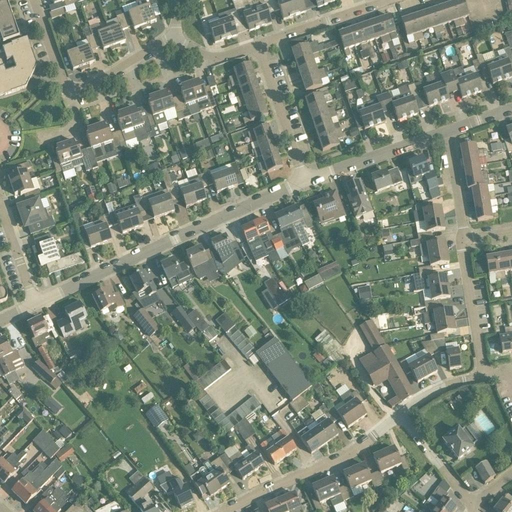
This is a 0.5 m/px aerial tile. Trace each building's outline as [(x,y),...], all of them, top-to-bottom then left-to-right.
[(0,0),(0,10),(8,8),(5,0),(0,0)] [(51,0),(54,6),(63,3),(65,9),(77,5),(75,0),(51,0)] [(260,29),(254,12),(251,3),(252,3),(250,0),(244,0),(232,4),(235,10),(240,25),(245,23),(249,33),(260,29)] [(270,1),(269,0),(260,0),(252,3),(251,3),(254,12),(260,29),(271,25),(268,15),(274,13),(270,1)] [(269,0),(270,1),(274,13),(280,11),(283,21),(294,17),(288,0),(269,0)] [(308,1),(307,0),(288,0),(294,17),(306,13),(302,3),(308,1)] [(307,0),(308,1),(312,0),(314,0),(317,9),(329,6),(326,0),(307,0)] [(466,30),(465,26),(463,20),(469,18),(463,1),(453,5),(460,28),(461,31),(466,30)] [(139,10),(138,10),(136,3),(122,8),(124,15),(122,16),(127,30),(133,28),(134,31),(141,28),(143,31),(142,32),(146,30),(139,10)] [(455,29),(460,28),(453,5),(442,8),(448,25),(453,23),(455,29)] [(150,6),(139,10),(146,30),(150,29),(149,29),(149,25),(156,23),(150,6)] [(0,22),(12,18),(10,11),(9,11),(8,8),(0,10),(0,22)] [(442,26),(448,25),(442,8),(432,11),(440,35),(444,33),(442,26)] [(65,16),(63,10),(49,14),(51,20),(65,16)] [(240,25),(235,10),(218,16),(220,24),(226,41),(237,37),(234,27),(240,25)] [(432,11),(421,15),(427,31),(433,30),(435,36),(440,35),(432,11)] [(422,33),(427,31),(421,15),(411,18),(419,42),(424,40),(422,33)] [(127,30),(122,16),(116,18),(119,27),(108,30),(115,50),(120,50),(120,49),(119,49),(119,46),(125,43),(121,32),(127,30)] [(396,53),(394,50),(391,41),(397,38),(390,17),(379,21),(387,44),(390,52),(391,55),(396,53)] [(0,33),(15,28),(14,24),(12,18),(0,22),(0,33)] [(401,22),(406,38),(412,36),(415,43),(419,42),(411,18),(401,22)] [(382,46),(387,44),(379,21),(369,24),(375,41),(380,39),(382,46)] [(207,23),(201,25),(205,37),(211,35),(215,45),(226,41),(220,24),(209,27),(207,23)] [(369,43),(375,41),(369,24),(359,28),(367,51),(371,49),(369,43)] [(89,29),(91,37),(96,50),(102,48),(103,51),(110,49),(112,52),(111,52),(112,53),(115,50),(108,30),(103,32),(98,25),(89,29)] [(18,37),(15,28),(0,33),(0,40),(2,40),(3,44),(19,38),(19,37),(18,37)] [(369,58),(367,51),(359,28),(348,31),(354,48),(360,46),(362,53),(360,53),(363,61),(369,58)] [(96,50),(91,37),(89,29),(83,31),(89,47),(78,51),(85,71),(89,70),(88,70),(88,66),(95,64),(91,52),(96,50)] [(338,35),(346,58),(351,56),(348,50),(354,48),(348,31),(338,35)] [(4,68),(0,69),(0,94),(4,93),(4,96),(26,89),(29,82),(29,81),(29,82),(26,81),(30,72),(33,73),(32,74),(33,74),(36,67),(29,45),(26,46),(24,41),(11,45),(12,46),(2,50),(7,62),(12,60),(15,70),(6,74),(4,68)] [(318,54),(325,51),(329,50),(328,45),(324,47),(323,46),(318,48),(316,43),(291,51),(295,62),(318,54)] [(511,65),(511,57),(509,49),(503,51),(505,56),(499,58),(497,53),(493,54),(493,53),(495,60),(497,66),(503,82),(511,78),(511,75),(509,67),(511,65)] [(85,71),(78,51),(67,55),(73,72),(80,70),(82,72),(81,73),(85,71)] [(478,62),(481,72),(483,76),(488,74),(492,86),(503,82),(497,66),(495,60),(493,53),(482,57),(483,60),(478,62)] [(318,54),(295,62),(298,72),(315,67),(313,61),(320,59),(318,54)] [(383,64),(390,62),(387,54),(380,57),(383,64)] [(476,74),(481,72),(478,62),(477,61),(472,63),(476,74)] [(399,72),(407,69),(406,63),(397,66),(399,72)] [(229,79),(230,83),(253,75),(250,65),(233,71),(235,77),(229,79)] [(325,75),(325,74),(323,70),(317,72),(315,67),(298,72),(302,83),(325,75)] [(453,95),(459,93),(461,100),(472,96),(466,80),(463,72),(454,75),(452,71),(446,74),(451,90),(453,95)] [(446,92),(451,90),(446,74),(440,76),(443,85),(433,89),(439,105),(449,101),(446,92)] [(240,91),(257,86),(253,75),(230,83),(232,88),(238,86),(240,91)] [(325,75),(302,83),(305,93),(322,87),(320,81),(326,79),(325,75)] [(482,93),(476,76),(466,80),(472,96),(482,93)] [(209,87),(210,90),(216,88),(213,78),(206,80),(209,87)] [(216,107),(212,96),(210,90),(209,87),(204,89),(203,86),(200,87),(198,82),(190,85),(200,113),(216,107)] [(176,99),(184,120),(200,114),(200,113),(190,85),(181,88),(183,93),(181,94),(182,97),(176,99)] [(260,96),(257,86),(240,91),(242,97),(236,99),(237,104),(260,96)] [(414,86),(407,88),(409,93),(400,96),(408,119),(418,115),(412,99),(418,97),(414,86)] [(210,90),(213,98),(219,96),(216,88),(210,90)] [(423,92),(423,95),(428,109),(439,105),(433,89),(423,92)] [(375,128),(365,100),(362,91),(356,93),(359,102),(361,101),(363,106),(356,109),(364,131),(375,128)] [(174,111),(176,116),(178,122),(184,120),(176,99),(171,101),(170,97),(168,98),(166,93),(157,96),(164,114),(174,111)] [(305,101),(308,111),(325,105),(323,100),(330,98),(328,93),(305,101)] [(397,123),(408,119),(400,96),(393,99),(391,93),(388,94),(382,97),(387,112),(393,110),(397,123)] [(145,114),(147,118),(151,130),(167,124),(164,114),(157,96),(149,99),(150,104),(148,105),(150,112),(145,114)] [(245,106),(247,112),(264,107),(260,96),(237,104),(239,109),(245,106)] [(365,100),(375,128),(385,124),(382,114),(387,112),(382,97),(376,99),(376,101),(371,103),(369,98),(365,100)] [(325,105),(308,111),(312,121),(335,113),(333,109),(327,111),(325,105)] [(267,117),(264,107),(247,112),(249,118),(243,120),(244,125),(267,117)] [(126,112),(133,130),(136,140),(152,133),(151,130),(147,118),(141,120),(139,114),(137,114),(135,109),(126,112)] [(136,140),(133,130),(126,112),(118,115),(119,120),(117,121),(121,132),(116,134),(120,146),(122,152),(127,150),(125,143),(136,140)] [(315,132),(332,126),(330,120),(337,118),(335,113),(312,121),(315,132)] [(122,152),(120,146),(116,134),(110,136),(108,130),(106,130),(104,125),(95,128),(102,146),(106,157),(117,153),(122,152)] [(233,125),(226,127),(228,133),(235,131),(233,125)] [(333,131),(332,126),(315,132),(319,142),(342,134),(340,129),(333,131)] [(257,143),(271,138),(268,127),(247,134),(249,139),(255,137),(257,143)] [(106,157),(102,146),(95,128),(87,131),(89,136),(86,137),(90,149),(85,151),(89,163),(92,171),(98,168),(95,161),(106,157)] [(351,139),(358,136),(356,130),(349,133),(351,139)] [(339,147),(337,141),(343,139),(342,134),(319,142),(322,152),(339,147)] [(254,155),(275,148),(271,138),(257,143),(259,149),(253,151),(254,155)] [(92,171),(89,163),(85,151),(80,153),(78,147),(75,148),(73,142),(65,145),(73,169),(83,165),(86,173),(92,171)] [(195,146),(199,152),(204,150),(201,143),(195,146)] [(491,146),(492,147),(493,153),(503,151),(501,144),(491,146)] [(74,171),(73,169),(65,145),(56,148),(58,154),(56,154),(58,160),(52,162),(57,174),(62,172),(63,175),(74,171)] [(484,151),(478,152),(477,145),(461,148),(463,159),(484,155),(484,151)] [(264,163),(278,159),(275,148),(254,155),(256,159),(261,157),(264,163)] [(190,157),(188,150),(180,153),(182,159),(190,157)] [(486,166),(485,160),(484,155),(463,159),(465,170),(480,167),(486,166)] [(170,160),(173,166),(179,164),(176,158),(170,160)] [(259,172),(260,172),(262,176),(281,169),(278,159),(264,163),(257,166),(259,172)] [(409,164),(414,180),(423,176),(428,191),(429,191),(437,189),(438,188),(436,181),(434,172),(434,173),(434,175),(429,177),(422,159),(409,164)] [(11,188),(30,181),(26,171),(31,169),(29,163),(17,167),(19,173),(13,175),(14,177),(8,179),(11,188)] [(151,174),(159,171),(157,164),(149,167),(151,174)] [(219,170),(221,175),(227,191),(237,187),(234,178),(240,176),(236,164),(219,170)] [(465,170),(467,180),(488,177),(487,172),(481,173),(480,167),(465,170)] [(186,173),(188,180),(197,177),(195,170),(186,173)] [(227,191),(221,175),(219,170),(203,175),(208,188),(213,186),(216,195),(227,191)] [(245,170),(239,172),(243,183),(248,181),(245,170)] [(402,183),(397,170),(386,174),(385,173),(371,178),(377,193),(391,188),(391,187),(402,183)] [(158,200),(164,217),(174,213),(171,204),(177,202),(172,190),(166,171),(160,173),(168,196),(158,200)] [(190,189),(196,206),(206,202),(202,190),(208,188),(203,175),(187,181),(190,189)] [(488,177),(467,180),(469,191),(473,191),(488,188),(494,187),(494,186),(491,187),(490,181),(489,182),(488,177)] [(124,180),(116,183),(119,190),(127,188),(124,180)] [(26,201),(40,196),(38,190),(33,192),(30,181),(11,188),(15,197),(20,195),(21,197),(24,196),(26,201)] [(367,198),(365,199),(359,183),(348,187),(354,203),(349,205),(355,220),(373,214),(367,198)] [(117,193),(114,184),(107,186),(110,195),(117,193)] [(172,190),(177,202),(183,200),(186,209),(196,206),(190,189),(180,193),(178,187),(172,190)] [(496,197),(495,194),(489,194),(488,188),(473,191),(474,201),(496,197)] [(314,206),(321,226),(345,217),(335,192),(326,196),(327,200),(314,206)] [(88,198),(90,205),(98,202),(96,195),(88,198)] [(40,196),(26,201),(28,206),(19,209),(25,228),(44,222),(49,221),(44,211),(41,212),(38,203),(42,201),(40,196)] [(140,200),(139,197),(133,199),(137,211),(127,215),(133,232),(143,228),(139,215),(145,213),(140,200)] [(490,202),(496,202),(496,197),(474,201),(476,212),(491,209),(490,202)] [(164,217),(158,200),(148,203),(146,198),(140,200),(145,213),(150,211),(154,220),(164,217)] [(428,211),(427,203),(414,208),(415,213),(422,212),(424,223),(443,220),(441,209),(428,211)] [(105,206),(108,215),(109,215),(115,213),(111,204),(105,206)] [(75,205),(69,208),(73,215),(79,212),(75,205)] [(306,211),(300,214),(297,207),(285,213),(297,239),(299,241),(301,247),(309,244),(307,240),(308,238),(306,234),(305,234),(303,228),(306,227),(306,228),(306,229),(307,230),(308,230),(309,230),(309,231),(310,230),(315,228),(306,211)] [(499,219),(498,214),(493,215),(491,209),(476,212),(478,223),(499,219)] [(116,218),(115,213),(109,215),(113,227),(119,225),(122,235),(133,232),(127,215),(116,218)] [(277,239),(282,249),(282,250),(283,249),(288,257),(291,251),(301,247),(299,241),(297,239),(285,213),(274,218),(279,231),(280,231),(283,237),(277,239)] [(93,224),(95,230),(101,246),(112,242),(107,229),(113,227),(109,215),(108,215),(103,217),(103,218),(99,220),(98,222),(93,224)] [(273,241),(273,239),(270,233),(269,234),(264,220),(252,226),(260,244),(264,252),(266,257),(272,265),(289,258),(288,257),(283,249),(282,250),(282,249),(277,239),(273,241)] [(417,235),(418,241),(431,239),(430,233),(445,231),(443,220),(424,223),(426,234),(417,235)] [(240,231),(255,263),(266,257),(264,252),(260,244),(252,226),(240,231)] [(85,251),(101,246),(95,230),(85,233),(83,227),(77,230),(85,251)] [(60,262),(58,255),(53,242),(52,242),(50,236),(34,242),(36,248),(32,249),(39,269),(46,266),(60,262)] [(237,264),(234,258),(225,237),(211,243),(215,253),(209,256),(213,264),(217,273),(223,270),(237,264)] [(431,239),(418,241),(410,242),(411,248),(419,247),(421,258),(428,257),(447,253),(445,242),(432,245),(431,239)] [(392,246),(382,248),(384,258),(394,256),(392,246)] [(216,273),(217,273),(213,264),(208,266),(200,248),(186,255),(193,270),(197,277),(200,281),(206,278),(208,284),(218,279),(216,273)] [(418,270),(419,275),(433,273),(432,268),(449,265),(447,253),(428,257),(430,268),(418,270)] [(63,254),(58,255),(60,262),(46,266),(49,276),(55,274),(58,273),(84,264),(81,254),(64,259),(63,254)] [(504,273),(510,272),(507,255),(496,257),(500,281),(505,280),(504,273)] [(485,259),(488,276),(490,286),(496,285),(496,282),(500,281),(496,257),(485,259)] [(184,265),(177,269),(173,261),(161,266),(168,282),(169,282),(171,287),(177,284),(178,287),(191,281),(184,265)] [(323,284),(342,274),(338,267),(336,263),(317,272),(323,284)] [(484,273),(482,264),(475,265),(477,274),(484,273)] [(433,273),(419,275),(413,276),(416,293),(429,291),(448,288),(446,277),(434,279),(433,273)] [(137,293),(132,295),(143,310),(158,302),(150,284),(149,285),(143,274),(130,280),(137,293)] [(323,284),(319,277),(304,285),(308,292),(323,284)] [(272,280),(264,284),(279,307),(290,300),(286,294),(282,297),(272,280)] [(299,289),(302,295),(308,292),(305,286),(299,289)] [(372,300),(369,288),(358,290),(360,302),(372,300)] [(438,307),(437,301),(450,299),(448,288),(429,291),(431,302),(424,303),(425,309),(438,307)] [(100,314),(107,310),(110,315),(114,313),(114,312),(123,308),(117,296),(111,299),(107,291),(93,299),(100,314)] [(72,326),(86,319),(79,305),(65,312),(68,319),(57,324),(64,339),(76,333),(72,326)] [(425,309),(426,314),(422,315),(424,326),(435,325),(453,321),(452,310),(439,312),(438,307),(425,309)] [(189,321),(179,308),(172,314),(182,327),(189,321)] [(197,314),(195,311),(187,317),(200,333),(207,327),(197,314)] [(150,338),(159,331),(157,328),(143,312),(134,318),(150,338)] [(34,340),(32,341),(36,348),(43,345),(44,345),(47,344),(45,340),(49,338),(47,334),(54,330),(48,317),(41,320),(40,319),(39,320),(38,320),(33,322),(33,323),(27,326),(34,340)] [(226,335),(235,327),(230,321),(220,329),(226,335)] [(433,342),(444,340),(443,335),(455,332),(453,321),(435,325),(437,335),(430,337),(431,342),(433,342)] [(218,337),(210,327),(206,331),(213,340),(218,337)] [(229,339),(239,331),(235,327),(226,335),(229,339)] [(505,336),(499,337),(502,355),(511,352),(511,350),(508,329),(504,329),(505,336)] [(213,340),(206,331),(201,334),(209,344),(213,340)] [(233,343),(242,336),(239,331),(229,339),(233,343)] [(274,340),(270,334),(265,338),(267,341),(257,348),(259,351),(274,340)] [(237,348),(246,340),(242,336),(233,343),(237,348)] [(344,360),(338,352),(326,337),(317,344),(322,349),(321,350),(336,366),(344,360)] [(10,375),(14,383),(19,380),(15,372),(8,357),(12,355),(4,339),(2,340),(1,340),(0,340),(0,357),(9,376),(10,375)] [(241,352),(250,344),(246,340),(237,348),(241,352)] [(312,387),(275,340),(256,355),(292,403),(301,397),(312,387)] [(446,351),(444,340),(433,342),(439,352),(446,351)] [(427,343),(434,356),(439,353),(439,352),(433,342),(431,342),(427,343)] [(429,358),(434,356),(427,343),(421,344),(428,357),(418,362),(427,379),(437,373),(429,358)] [(244,357),(253,349),(250,344),(241,352),(244,357)] [(385,348),(374,354),(359,363),(373,387),(387,379),(401,404),(413,396),(385,348)] [(38,352),(51,372),(53,371),(54,374),(59,371),(58,368),(55,370),(43,349),(38,352)] [(255,355),(257,353),(253,349),(244,357),(248,361),(255,355)] [(315,355),(314,356),(313,357),(321,365),(327,359),(328,359),(321,350),(320,351),(315,355)] [(461,369),(458,351),(446,353),(449,371),(461,369)] [(69,358),(72,365),(81,360),(78,354),(69,358)] [(9,386),(14,383),(10,375),(9,376),(0,357),(0,373),(2,379),(5,378),(9,386)] [(231,371),(224,361),(219,365),(226,374),(231,371)] [(417,384),(427,379),(418,362),(408,368),(405,361),(400,364),(406,376),(411,373),(417,384)] [(62,384),(38,363),(32,370),(55,391),(62,384)] [(226,374),(219,365),(215,368),(222,378),(226,374)] [(198,380),(187,366),(183,369),(194,383),(198,380)] [(222,378),(215,368),(210,372),(217,381),(222,378)] [(217,381),(210,372),(206,375),(213,385),(217,381)] [(213,385),(206,375),(201,379),(208,388),(211,386),(213,385)] [(208,388),(201,379),(196,382),(204,392),(208,388)] [(208,396),(204,392),(196,382),(188,389),(188,390),(195,398),(199,403),(208,396)] [(323,391),(318,383),(312,387),(317,395),(323,391)] [(24,400),(14,388),(8,393),(16,402),(16,401),(19,405),(24,400)] [(194,399),(187,389),(181,394),(189,403),(194,399)] [(340,399),(342,401),(347,408),(357,423),(366,417),(359,406),(364,403),(356,392),(351,395),(349,392),(340,399)] [(203,408),(211,401),(208,396),(199,403),(203,408)] [(305,402),(301,397),(292,403),(289,406),(294,411),(305,402)] [(260,407),(253,398),(248,401),(256,411),(260,407)] [(62,409),(50,399),(44,406),(56,416),(62,409)] [(206,412),(215,405),(211,401),(203,408),(205,411),(206,412)] [(256,411),(248,401),(244,405),(251,414),(256,411)] [(309,407),(305,402),(294,411),(297,416),(309,407)] [(210,417),(219,410),(215,405),(206,412),(210,417)] [(251,414),(244,405),(239,408),(247,418),(251,414)] [(319,409),(323,415),(324,416),(315,423),(319,428),(329,443),(338,436),(331,426),(336,423),(328,411),(324,406),(319,409)] [(152,425),(165,417),(158,408),(146,416),(152,425)] [(247,418),(239,408),(235,412),(243,421),(247,418)] [(336,423),(340,419),(348,430),(357,423),(347,408),(338,415),(333,408),(328,411),(336,423)] [(23,410),(18,415),(16,417),(20,422),(27,415),(23,410)] [(214,421),(222,414),(219,410),(210,417),(214,421)] [(243,421),(235,412),(231,416),(238,425),(243,421)] [(234,429),(226,419),(222,414),(214,421),(225,435),(234,429)] [(240,425),(241,425),(250,439),(256,435),(248,424),(256,418),(253,415),(240,425)] [(238,425),(231,416),(226,419),(234,429),(238,425)] [(250,439),(241,425),(235,429),(245,442),(250,439)] [(319,428),(310,434),(320,449),(329,443),(319,428)] [(459,433),(458,431),(443,443),(457,462),(472,450),(471,448),(476,443),(465,428),(459,433)] [(72,436),(67,430),(61,435),(67,441),(72,436)] [(271,439),(277,447),(285,459),(296,451),(288,439),(282,431),(277,435),(278,436),(272,440),(271,439)] [(43,454),(53,444),(43,432),(33,443),(43,454)] [(53,436),(59,442),(62,438),(57,433),(53,436)] [(311,455),(320,449),(310,434),(301,441),(311,455)] [(180,435),(175,436),(180,450),(185,448),(180,435)] [(285,459),(277,447),(271,439),(265,443),(266,443),(261,447),(274,466),(285,459)] [(53,444),(43,454),(50,460),(59,451),(53,444)] [(245,450),(251,458),(245,462),(253,474),(264,466),(250,446),(245,450)] [(401,466),(404,473),(409,470),(404,458),(398,460),(394,449),(383,453),(391,470),(401,466)] [(23,452),(17,458),(0,475),(0,480),(5,485),(19,470),(15,467),(21,462),(21,461),(26,456),(23,452)] [(385,485),(384,482),(380,475),(391,470),(383,453),(373,458),(379,472),(374,475),(379,487),(385,485)] [(225,465),(231,474),(235,471),(242,481),(253,474),(245,462),(239,454),(229,460),(225,455),(220,459),(225,465)] [(0,475),(17,458),(14,455),(4,465),(0,461),(0,475)] [(203,466),(205,469),(204,469),(220,492),(229,485),(225,478),(231,474),(225,465),(220,459),(219,459),(210,465),(208,462),(203,466)] [(44,473),(38,479),(45,485),(53,477),(62,469),(56,461),(48,469),(44,473)] [(494,478),(494,477),(486,463),(475,469),(484,486),(494,479),(494,478)] [(374,475),(369,477),(364,465),(353,470),(361,487),(371,483),(374,489),(379,487),(374,475)] [(38,479),(44,473),(40,469),(33,476),(29,476),(12,492),(19,499),(33,484),(37,481),(38,479)] [(220,492),(204,469),(202,469),(199,471),(199,473),(189,479),(200,495),(205,492),(210,499),(220,492)] [(343,474),(348,486),(343,488),(348,500),(354,498),(351,491),(361,487),(353,470),(343,474)] [(71,482),(80,487),(84,480),(76,475),(71,482)] [(140,510),(140,511),(155,511),(152,504),(148,507),(141,500),(153,490),(143,478),(125,494),(140,510)] [(343,488),(337,490),(332,479),(322,483),(330,501),(333,508),(343,503),(348,500),(343,488)] [(175,495),(186,510),(197,501),(186,486),(184,488),(178,480),(161,493),(170,499),(175,495)] [(330,501),(322,483),(312,488),(317,499),(311,501),(315,511),(321,511),(322,511),(319,505),(330,501)] [(26,506),(41,491),(33,484),(19,499),(26,506)] [(455,511),(457,510),(444,501),(448,496),(437,488),(431,497),(439,503),(435,509),(438,511),(455,511)] [(48,511),(63,496),(57,490),(46,501),(45,501),(34,511),(48,511)] [(285,507),(287,511),(301,511),(295,495),(276,503),(279,509),(285,507)] [(64,496),(63,496),(48,511),(59,511),(69,501),(64,496)] [(87,504),(92,511),(97,506),(91,499),(87,504)] [(511,511),(511,509),(502,501),(493,511),(494,511),(511,511)] [(124,511),(117,503),(97,511),(124,511)] [(279,509),(276,503),(265,508),(266,511),(287,511),(285,507),(279,509)] [(438,511),(435,509),(427,503),(424,507),(430,511),(438,511)]
